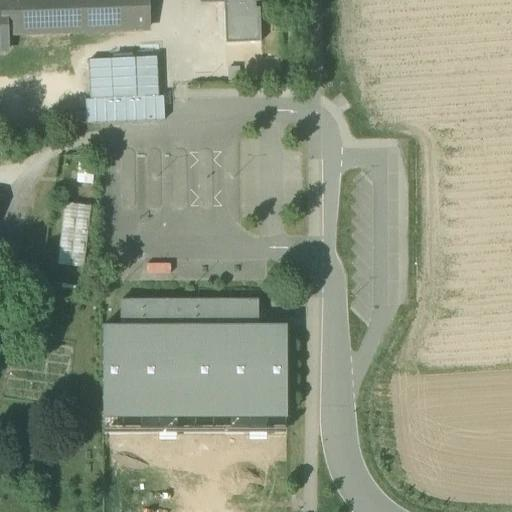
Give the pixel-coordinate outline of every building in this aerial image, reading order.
[(6,33),(16,33),(14,0),(1,0),(2,3),(0,2),(0,51),(7,51),(6,33)] [(14,0),(16,33),(16,34),(148,29),(146,0),(14,0)] [(211,0),(211,4),(223,4),(225,45),(260,43),(259,9),(255,9),(255,3),(259,3),(258,0),(211,0)] [(57,263),(83,265),(89,205),(63,203),(57,263)] [(267,419),(286,419),(286,326),(265,326),(265,327),(250,327),(250,301),(120,301),(120,327),(104,327),(102,327),(102,419),(140,419),(177,419),(230,419),(267,419)] [(177,419),(140,419),(140,429),(158,429),(158,442),(177,441),(177,419)] [(267,419),(230,419),(230,429),(249,429),(249,441),(267,441),(267,419)]
